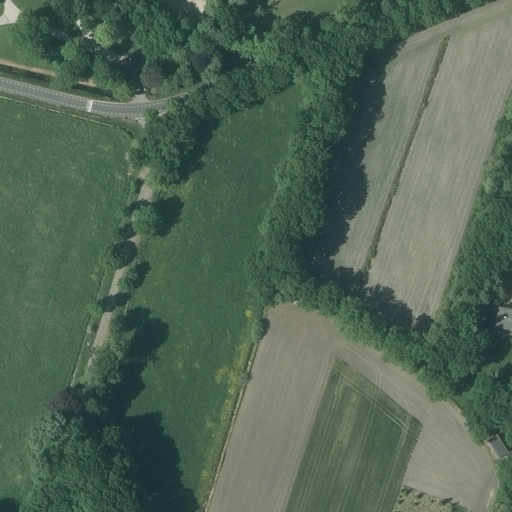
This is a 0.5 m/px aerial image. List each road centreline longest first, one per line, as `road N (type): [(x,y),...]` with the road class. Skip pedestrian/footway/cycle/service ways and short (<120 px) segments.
road 1 (unclassified): [(119,511),(93,431),(90,360),(148,178),(144,111)]
road 2 (tertiary): [(265,68),(436,0)]
road 3 (track): [(0,20),(8,14),(95,51),(72,0)]
road 4 (tertiary): [(0,83),(144,111)]
road 5 (tertiary): [(144,111),(265,68)]
